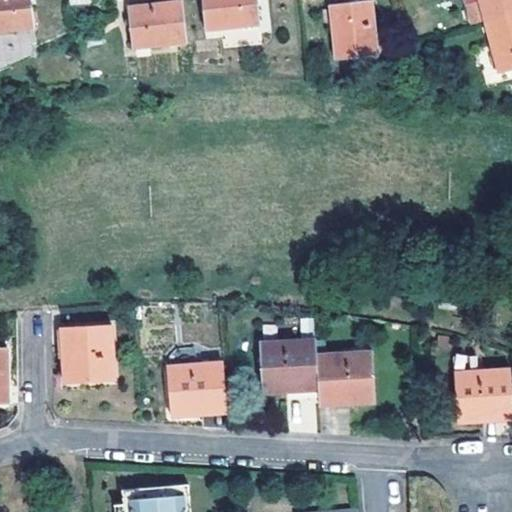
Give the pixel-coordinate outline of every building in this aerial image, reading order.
[(0,0),(0,30),(32,27),(29,0),(0,0)] [(258,0),(201,0),(205,29),(261,24),(258,0)] [(329,0),(334,48),(374,43),(369,0),(329,0)] [(464,7),(469,25),(482,21),(511,13),(511,0),(476,0),(477,3),(464,7)] [(186,45),(182,3),(127,9),(131,51),(186,45)] [(511,67),(511,13),(482,21),(496,73),(511,67)] [(109,319),(59,321),(62,376),(112,374),(109,319)] [(315,359),(314,343),(257,347),(261,396),(316,392),(315,359)] [(316,392),(317,409),(373,405),(370,355),(315,359),(316,392)] [(170,415),(226,411),(222,361),(166,365),(170,415)] [(511,414),(509,370),(453,373),(455,422),(511,417),(511,414)] [(218,511),(217,490),(150,494),(151,496),(151,511),(218,511)] [(142,511),(151,511),(151,496),(142,497),(142,511)]
